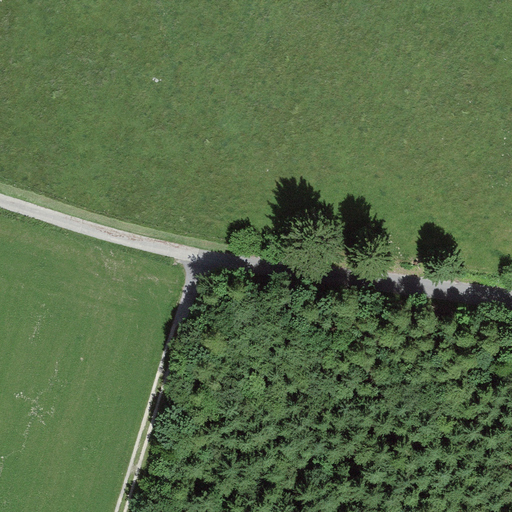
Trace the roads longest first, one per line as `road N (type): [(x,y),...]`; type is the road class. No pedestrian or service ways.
road 1 (track): [(0,200),(198,255),(511,301)]
road 2 (track): [(122,511),(198,255)]
